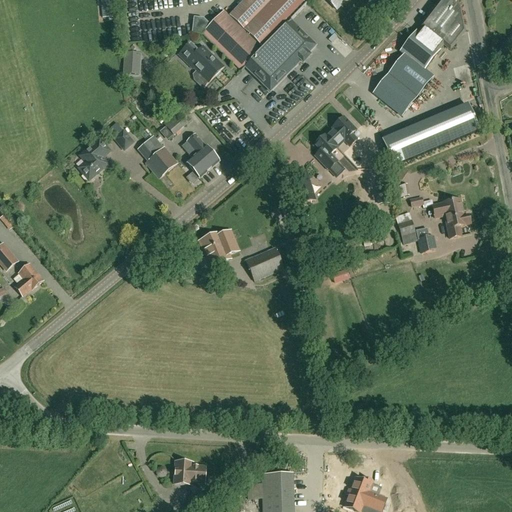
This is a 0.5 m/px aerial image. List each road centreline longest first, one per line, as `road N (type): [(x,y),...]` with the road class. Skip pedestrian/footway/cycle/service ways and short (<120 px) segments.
road 1 (tertiary): [(2,372),(241,172),(415,0)]
road 2 (unclassified): [(511,451),(73,428),(29,404),(2,372)]
road 3 (unclassified): [(511,218),(489,93)]
